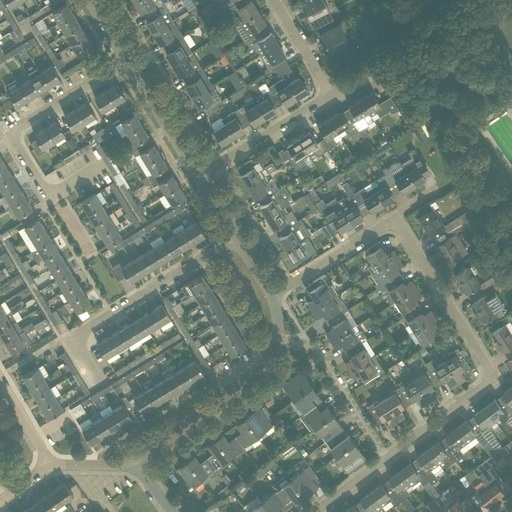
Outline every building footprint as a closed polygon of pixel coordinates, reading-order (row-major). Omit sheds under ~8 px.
[(132,0),(139,10),(141,8),(145,14),(162,3),(160,0),(132,0)] [(167,0),(162,3),(167,10),(172,7),(167,0)] [(195,5),(191,0),(182,0),(188,10),(195,5)] [(241,13),(244,18),(257,10),(250,0),(249,0),(248,1),(247,0),(236,0),(234,2),(229,5),(229,6),(224,10),(228,16),(241,13)] [(309,21),(312,20),(316,27),(333,18),(323,0),(301,0),(299,1),(309,21)] [(50,2),(40,8),(42,12),(53,6),(50,2)] [(215,12),(210,2),(200,9),(206,18),(215,12)] [(66,3),(51,12),(58,23),(73,14),(66,3)] [(162,3),(145,14),(148,19),(146,21),(152,31),(172,19),(167,10),(162,3)] [(4,5),(0,8),(3,13),(7,18),(11,16),(4,5)] [(29,15),(31,19),(42,12),(40,8),(29,15)] [(248,37),(264,28),(261,22),(264,21),(257,10),(244,18),(239,22),(248,37)] [(19,13),(15,16),(21,25),(31,19),(29,15),(23,18),(19,13)] [(65,33),(79,24),(73,14),(58,23),(65,33)] [(11,16),(7,18),(10,25),(13,29),(17,27),(11,16)] [(172,19),(152,31),(159,42),(161,40),(165,45),(182,35),(172,19)] [(198,26),(205,37),(212,33),(205,21),(198,26)] [(328,29),(319,34),(329,53),(344,46),(346,50),(356,45),(358,44),(357,43),(356,43),(344,21),(339,24),(336,25),(328,29)] [(30,25),(37,36),(41,33),(35,22),(30,25)] [(248,37),(239,22),(233,26),(243,41),(248,37)] [(86,34),(79,24),(65,33),(71,43),(86,34)] [(15,43),(20,40),(24,38),(17,27),(13,29),(17,35),(13,38),(15,43)] [(267,33),(264,28),(248,37),(243,41),(249,50),(254,46),(258,53),(277,42),(270,31),(267,33)] [(187,32),(182,35),(189,46),(194,43),(187,32)] [(37,36),(44,46),(48,44),(41,33),(37,36)] [(78,54),(92,45),(86,34),(71,43),(73,45),(78,54)] [(182,35),(165,45),(168,51),(165,53),(172,63),(191,51),(188,47),(189,46),(182,35)] [(374,48),(382,43),(376,35),(369,40),(374,48)] [(24,47),(36,41),(33,37),(22,44),(24,47)] [(215,38),(209,42),(212,48),(219,45),(215,38)] [(212,48),(209,42),(206,44),(215,59),(224,53),(219,45),(212,48)] [(268,69),(274,66),(284,59),(281,54),(283,53),(277,42),(258,53),(267,67),(268,69)] [(22,44),(11,50),(14,53),(24,47),(22,44)] [(44,46),(50,57),(54,54),(48,44),(44,46)] [(181,72),(184,78),(201,67),(191,51),(172,63),(178,74),(181,72)] [(57,67),(61,65),(54,54),(50,57),(57,67)] [(223,65),(230,61),(225,54),(219,57),(223,65)] [(279,70),(282,74),(290,69),(284,59),(274,66),(277,71),(279,70)] [(51,65),(40,72),(48,85),(59,78),(51,65)] [(242,66),(236,70),(241,77),(247,72),(242,66)] [(185,85),(192,95),(211,83),(201,67),(184,78),(188,83),(185,85)] [(27,75),(30,78),(38,92),(48,85),(40,72),(38,68),(27,75)] [(234,68),(226,73),(236,89),(244,84),(234,68)] [(268,87),(269,89),(272,93),(271,93),(278,103),(283,100),(285,105),(293,101),(292,99),(295,97),(287,83),(283,77),(268,87)] [(287,83),(295,97),(306,90),(306,89),(308,87),(309,86),(304,79),(301,81),(300,79),(298,77),(290,82),(287,83)] [(30,78),(19,85),(28,98),(38,92),(30,78)] [(9,92),(17,105),(28,98),(19,85),(16,79),(5,86),(9,92)] [(116,83),(105,90),(113,103),(124,97),(116,83)] [(211,83),(192,95),(198,106),(201,104),(204,109),(214,103),(215,103),(221,99),(211,83)] [(262,93),(269,89),(268,87),(265,83),(258,87),(262,93)] [(244,85),(235,91),(238,96),(247,91),(244,85)] [(272,106),(278,103),(271,93),(272,93),(269,89),(262,93),(253,99),(263,116),(274,109),(272,106)] [(113,103),(105,90),(94,96),(103,110),(113,103)] [(235,91),(229,94),(233,100),(239,96),(235,91)] [(370,115),(371,116),(373,119),(389,110),(391,114),(398,109),(390,96),(378,103),(371,92),(360,99),(368,111),(370,115)] [(253,99),(237,109),(246,123),(251,120),(252,123),(263,116),(253,99)] [(356,117),(352,120),(361,134),(362,137),(367,133),(363,126),(367,123),(365,119),(371,116),(370,115),(368,111),(360,99),(349,105),(356,117)] [(75,108),(83,122),(94,115),(86,101),(75,108)] [(218,108),(215,103),(214,103),(204,109),(207,114),(218,108)] [(121,117),(132,110),(130,106),(119,113),(121,117)] [(83,122),(75,108),(64,115),(72,129),(83,122)] [(221,117),(220,117),(231,136),(242,129),(240,126),(246,123),(237,109),(222,118),(221,117)] [(337,131),(340,136),(346,133),(348,135),(350,134),(353,139),(361,134),(352,120),(347,122),(340,111),(329,118),(337,131)] [(120,121),(127,132),(141,123),(134,113),(120,121)] [(211,125),(214,129),(213,129),(221,142),(231,136),(220,117),(212,122),(211,125)] [(341,138),(340,136),(337,131),(329,118),(317,125),(325,136),(320,139),(326,149),(337,143),(336,141),(341,138)] [(44,127),(53,140),(64,134),(55,120),(44,127)] [(423,120),(418,123),(422,130),(427,137),(432,133),(423,120)] [(141,123),(127,132),(132,141),(127,145),(130,150),(145,141),(143,137),(147,134),(141,123)] [(411,127),(415,134),(422,130),(418,123),(411,127)] [(93,138),(108,129),(106,125),(96,131),(93,127),(89,131),(93,138)] [(53,140),(44,127),(34,133),(36,138),(29,142),(37,154),(42,151),(44,150),(42,147),(51,142),(53,140)] [(427,137),(422,130),(415,134),(420,141),(427,137)] [(326,149),(320,139),(315,142),(308,131),(298,138),(306,150),(305,150),(308,154),(314,151),(317,155),(326,149)] [(288,147),(283,151),(288,157),(289,160),(295,169),(305,162),(307,165),(313,161),(308,154),(305,150),(306,150),(298,138),(286,144),(288,147)] [(72,139),(67,143),(70,149),(76,146),(72,139)] [(130,150),(127,152),(130,158),(134,155),(139,152),(145,162),(159,153),(153,143),(148,146),(145,141),(130,150)] [(81,152),(91,146),(89,142),(78,148),(81,152)] [(387,142),(377,148),(379,152),(379,155),(375,157),(376,158),(391,149),(387,142)] [(288,157),(283,151),(281,147),(276,151),(282,161),(288,157)] [(78,148),(68,154),(63,158),(65,162),(71,158),(81,152),(78,148)] [(110,162),(101,148),(97,150),(107,165),(110,162)] [(403,167),(406,171),(414,185),(425,178),(423,175),(429,172),(420,157),(419,158),(414,149),(408,152),(411,157),(406,160),(401,163),(403,167)] [(146,175),(146,176),(141,179),(145,184),(150,181),(149,180),(164,171),(161,167),(166,164),(159,153),(145,162),(151,172),(146,175)] [(371,153),(365,157),(368,162),(375,158),(371,153)] [(354,161),(350,154),(344,157),(348,165),(354,161)] [(240,174),(247,185),(264,175),(268,173),(264,166),(261,162),(260,163),(258,160),(255,161),(253,157),(237,166),(241,173),(240,174)] [(368,162),(365,157),(357,162),(362,170),(370,165),(368,162)] [(53,164),(55,168),(65,162),(63,158),(53,164)] [(395,162),(394,162),(391,164),(390,165),(388,168),(385,167),(382,169),(384,173),(391,183),(396,180),(402,191),(414,185),(406,171),(403,167),(401,163),(399,161),(395,162)] [(113,175),(116,172),(110,162),(107,165),(113,175)] [(271,162),(264,166),(268,173),(275,168),(271,162)] [(0,182),(11,175),(5,165),(0,167),(0,182)] [(340,170),(334,173),(338,179),(341,184),(348,195),(343,198),(346,203),(340,207),(342,210),(350,223),(362,216),(355,205),(359,202),(353,192),(346,181),(345,179),(341,173),(340,170)] [(167,176),(164,171),(149,180),(150,181),(152,185),(158,182),(164,193),(178,184),(171,173),(167,176)] [(338,179),(334,173),(324,179),(328,185),(338,179)] [(371,187),(382,204),(393,197),(387,186),(391,183),(384,173),(375,179),(377,183),(371,187)] [(319,174),(312,179),(316,184),(323,180),(319,174)] [(0,182),(0,187),(4,194),(18,186),(11,175),(0,182)] [(264,175),(247,185),(253,196),(257,194),(259,199),(268,194),(277,188),(271,178),(268,180),(264,175)] [(316,184),(312,179),(304,184),(308,189),(316,184)] [(119,192),(112,181),(108,184),(115,195),(119,192)] [(122,182),(119,184),(119,185),(126,196),(129,194),(122,182)] [(164,193),(171,203),(185,195),(178,184),(164,193)] [(283,185),(277,188),(284,198),(285,197),(289,202),(292,200),(283,185)] [(4,194),(11,205),(24,196),(18,186),(4,194)] [(353,192),(359,202),(364,199),(371,211),(382,204),(371,187),(366,190),(363,186),(353,192)] [(266,217),(278,209),(289,202),(285,197),(284,198),(277,188),(268,194),(259,199),(262,203),(259,205),(266,217)] [(316,202),(309,191),(308,192),(304,194),(302,195),(312,211),(318,207),(319,207),(316,202)] [(87,212),(101,203),(94,192),(80,201),(87,212)] [(115,195),(121,205),(126,203),(119,192),(115,195)] [(136,204),(129,194),(126,196),(132,206),(136,204)] [(24,196),(11,205),(18,216),(31,207),(24,196)] [(342,197),(337,201),(340,207),(346,203),(343,198),(342,197)] [(326,218),(328,222),(333,219),(338,228),(339,230),(350,223),(342,210),(340,207),(337,201),(331,204),(331,206),(328,208),(325,204),(322,198),(320,199),(316,202),(319,207),(322,212),(325,218),(326,218)] [(331,204),(337,201),(335,198),(325,204),(328,208),(331,206),(331,204)] [(186,205),(183,201),(172,208),(175,212),(186,205)] [(94,222),(107,214),(101,203),(87,212),(94,222)] [(126,203),(121,205),(126,212),(128,216),(132,214),(126,203)] [(278,209),(266,217),(272,228),(276,226),(278,230),(296,219),(290,209),(287,212),(283,206),(278,209)] [(433,209),(419,217),(424,225),(424,224),(431,235),(439,230),(443,227),(447,232),(449,231),(461,223),(473,215),(478,213),(474,207),(470,210),(469,209),(457,217),(443,225),(438,217),(433,209)] [(141,221),(145,219),(138,208),(135,211),(141,221)] [(172,208),(162,215),(164,219),(164,218),(175,212),(172,208)] [(107,214),(94,222),(100,233),(114,224),(108,214),(107,214)] [(128,216),(135,226),(139,224),(132,214),(128,216)] [(154,225),(160,221),(162,224),(166,221),(164,218),(164,219),(162,215),(151,221),(154,225)] [(473,215),(461,223),(465,230),(477,222),(473,215)] [(24,225),(31,236),(44,228),(37,217),(24,225)] [(296,219),(278,230),(281,235),(278,237),(285,248),(298,240),(309,233),(299,218),(296,219)] [(334,231),(338,228),(333,219),(328,222),(334,231)] [(151,221),(141,228),(143,232),(154,225),(151,221)] [(184,227),(193,241),(203,234),(195,221),(186,226),(184,227)] [(323,224),(320,226),(322,229),(327,237),(335,233),(334,231),(328,222),(323,224)] [(100,233),(107,244),(120,235),(114,224),(100,233)] [(174,234),(182,248),(193,241),(184,227),(174,234)] [(31,236),(37,247),(51,238),(44,228),(31,236)] [(141,228),(130,234),(133,238),(143,232),(141,228)] [(446,240),(437,245),(444,256),(443,256),(447,263),(452,260),(457,257),(461,255),(462,254),(457,248),(463,245),(457,235),(456,233),(452,236),(446,240)] [(133,238),(130,234),(120,241),(122,245),(133,238)] [(163,240),(172,254),(182,248),(174,234),(163,240)] [(298,240),(285,248),(292,259),(293,258),(299,254),(302,258),(316,250),(306,235),(298,240)] [(3,239),(9,249),(13,247),(7,236),(3,239)] [(37,247),(31,252),(37,262),(44,257),(57,249),(51,238),(37,247)] [(172,254),(163,240),(153,247),(161,261),(172,254)] [(120,241),(109,247),(111,251),(122,245),(120,241)] [(370,260),(376,270),(396,257),(392,250),(385,254),(380,246),(382,245),(365,255),(368,260),(370,260)] [(13,247),(9,249),(15,260),(19,258),(13,247)] [(153,247),(142,253),(150,267),(161,261),(153,247)] [(57,249),(44,257),(50,268),(64,260),(57,249)] [(9,256),(6,250),(0,254),(4,259),(9,256)] [(142,253),(132,260),(140,274),(150,267),(142,253)] [(380,288),(384,286),(399,276),(394,269),(400,265),(396,257),(376,270),(371,273),(370,273),(376,283),(374,284),(377,290),(380,288)] [(457,257),(452,260),(456,266),(461,263),(457,257)] [(19,258),(15,260),(22,271),(26,268),(19,258)] [(64,260),(50,268),(57,278),(70,270),(64,260)] [(118,263),(112,267),(119,279),(126,275),(129,280),(140,274),(132,260),(121,267),(118,263)] [(475,287),(479,285),(472,274),(477,271),(473,264),(468,267),(463,270),(454,275),(459,283),(460,282),(466,293),(475,287)] [(496,281),(509,273),(505,267),(493,275),(496,281)] [(26,268),(22,271),(28,282),(32,279),(26,268)] [(63,289),(77,281),(70,270),(57,278),(63,289)] [(350,274),(355,281),(362,277),(357,270),(350,274)] [(184,294),(179,297),(181,300),(193,293),(208,284),(208,283),(209,282),(206,277),(204,278),(202,273),(187,283),(180,287),(184,294)] [(511,277),(509,273),(496,281),(500,287),(511,280),(511,277)] [(307,302),(311,309),(331,297),(336,294),(330,284),(327,285),(321,275),(316,278),(319,283),(308,290),(314,298),(307,302)] [(384,286),(380,288),(383,294),(384,293),(390,302),(393,301),(414,288),(410,280),(403,284),(399,276),(384,286)] [(32,279),(28,282),(34,292),(38,290),(32,279)] [(7,281),(2,284),(5,290),(10,287),(7,281)] [(77,281),(63,289),(63,290),(58,293),(64,303),(70,299),(83,291),(77,281)] [(193,293),(199,303),(214,294),(208,284),(193,293)] [(414,288),(393,301),(402,316),(417,307),(412,299),(419,295),(414,288)] [(485,295),(473,303),(479,314),(478,314),(483,321),(503,309),(498,302),(502,300),(495,289),(485,295)] [(38,290),(34,292),(41,303),(45,301),(38,290)] [(76,311),(90,302),(83,291),(70,299),(76,311)] [(214,294),(199,303),(205,314),(221,304),(214,294)] [(171,304),(165,295),(161,298),(167,306),(168,308),(172,306),(171,304)] [(327,320),(342,311),(346,309),(345,307),(341,301),(335,304),(331,297),(311,309),(316,317),(323,313),(327,320)] [(22,300),(14,304),(18,310),(22,307),(20,304),(24,302),(22,300)] [(45,301),(41,303),(47,314),(51,311),(45,301)] [(169,317),(160,303),(149,310),(158,324),(169,317)] [(10,310),(5,313),(0,316),(0,330),(11,323),(11,324),(16,321),(12,313),(18,310),(14,304),(9,308),(10,310)] [(221,304),(205,314),(212,324),(227,315),(221,304)] [(168,308),(174,319),(178,316),(172,306),(168,308)] [(413,330),(433,318),(429,311),(422,315),(417,307),(402,316),(405,321),(407,320),(413,330)] [(139,316),(147,330),(158,324),(149,310),(139,316)] [(47,314),(53,325),(57,322),(51,311),(47,314)] [(345,317),(342,311),(327,320),(332,328),(325,333),(330,340),(350,327),(344,318),(345,317)] [(227,315),(212,324),(218,334),(233,325),(227,315)] [(139,316),(128,323),(137,337),(140,342),(151,336),(147,330),(139,316)] [(174,319),(181,329),(185,326),(178,316),(174,319)] [(45,318),(33,325),(35,327),(34,327),(36,330),(48,323),(45,318)] [(415,343),(418,342),(421,347),(423,346),(436,338),(431,329),(437,325),(433,318),(413,330),(409,333),(415,343)] [(31,322),(26,325),(28,328),(29,330),(34,327),(31,322)] [(17,334),(11,324),(11,323),(0,330),(0,334),(4,341),(17,334)] [(128,323),(118,329),(126,343),(137,337),(128,323)] [(28,328),(26,325),(21,328),(22,331),(24,333),(29,330),(28,328)] [(233,325),(218,334),(224,344),(239,335),(233,325)] [(350,327),(330,340),(334,347),(341,343),(346,350),(361,341),(361,342),(366,339),(361,330),(358,331),(354,325),(350,327)] [(511,344),(511,336),(511,337),(504,325),(500,327),(491,333),(502,350),(511,345),(511,344)] [(181,329),(187,339),(191,337),(185,326),(181,329)] [(118,329),(107,336),(116,350),(126,343),(118,329)] [(17,334),(4,341),(11,352),(24,344),(29,341),(24,333),(22,331),(17,334)] [(178,331),(167,338),(169,343),(180,336),(178,331)] [(239,335),(224,344),(231,355),(246,346),(239,335)] [(96,343),(97,344),(105,356),(116,350),(107,336),(96,343)] [(193,349),(197,347),(193,340),(191,337),(187,339),(193,349)] [(167,338),(156,345),(159,349),(169,343),(167,338)] [(172,346),(174,349),(184,343),(182,339),(172,346)] [(344,363),(349,370),(368,357),(362,348),(364,347),(361,342),(361,341),(346,350),(351,358),(344,363)] [(159,349),(156,345),(146,351),(149,355),(159,349)] [(162,352),(164,355),(174,349),(172,346),(162,352)] [(421,347),(418,349),(422,355),(427,352),(424,346),(423,346),(421,347)] [(203,357),(197,347),(193,349),(199,360),(203,357)] [(440,354),(444,361),(457,382),(465,378),(459,369),(462,367),(460,363),(465,360),(457,348),(448,353),(447,350),(440,354)] [(70,361),(63,351),(59,353),(66,364),(70,361)] [(149,355),(146,351),(135,358),(138,362),(149,355)] [(152,358),(154,361),(164,355),(162,352),(152,358)] [(368,357),(349,370),(353,377),(360,373),(365,381),(374,376),(380,372),(383,370),(374,354),(368,357)] [(203,357),(199,360),(200,362),(206,370),(210,368),(207,364),(203,357)] [(124,364),(127,368),(138,362),(135,358),(124,364)] [(142,364),(144,368),(154,361),(152,358),(142,364)] [(184,365),(193,380),(204,374),(195,359),(184,365)] [(450,387),(457,382),(444,361),(437,365),(434,360),(431,359),(429,360),(425,363),(428,368),(437,383),(445,378),(450,387)] [(70,361),(66,364),(72,374),(76,371),(70,361)] [(41,364),(22,375),(28,386),(43,377),(48,374),(41,364)] [(125,370),(127,368),(124,364),(123,365),(114,370),(117,375),(125,370)] [(131,371),(133,374),(144,368),(142,364),(131,371)] [(193,380),(184,365),(174,372),(183,386),(193,380)] [(164,378),(173,393),(183,386),(174,372),(173,371),(171,367),(163,371),(167,376),(164,378)] [(296,368),(285,376),(287,379),(298,371),(296,368)] [(424,373),(414,380),(427,401),(434,397),(429,388),(437,383),(428,368),(423,371),(424,373)] [(282,384),(292,398),(311,385),(305,377),(303,379),(298,372),(300,371),(300,370),(298,371),(287,379),(282,384)] [(72,374),(78,384),(82,382),(76,371),(72,374)] [(131,371),(121,377),(115,380),(118,384),(123,393),(131,388),(125,379),(133,374),(131,371)] [(379,374),(373,377),(377,384),(381,381),(381,377),(379,374)] [(49,387),(43,377),(28,386),(34,396),(49,387)] [(152,405),(162,399),(154,384),(150,378),(140,384),(143,389),(143,390),(152,405)] [(173,393),(164,378),(154,384),(162,399),(173,393)] [(115,380),(110,384),(110,383),(99,390),(102,394),(112,387),(112,388),(118,384),(115,380)] [(427,401),(414,380),(404,386),(403,384),(397,387),(406,402),(414,397),(420,405),(427,401)] [(85,395),(89,392),(82,382),(78,384),(85,395)] [(292,398),(303,413),(319,401),(314,394),(316,392),(311,385),(292,398)] [(511,386),(503,393),(503,394),(510,402),(505,405),(506,407),(511,414),(511,386)] [(40,406),(56,397),(49,387),(34,396),(40,406)] [(383,399),(397,420),(404,415),(398,407),(406,402),(397,387),(392,390),(393,392),(383,399)] [(92,400),(92,399),(95,404),(101,400),(98,396),(102,394),(99,390),(90,396),(92,400)] [(152,405),(143,390),(128,400),(134,411),(140,408),(141,411),(152,405)] [(499,397),(505,405),(510,402),(503,394),(499,397)] [(111,410),(120,424),(131,418),(129,415),(134,411),(128,400),(125,395),(119,399),(122,403),(111,410)] [(273,401),(268,395),(262,399),(267,405),(273,401)] [(80,402),(82,406),(92,400),(90,396),(80,402)] [(62,408),(56,397),(40,406),(47,417),(62,408)] [(505,405),(499,397),(495,400),(502,410),(506,407),(505,405)] [(389,424),(397,420),(383,399),(374,405),(372,403),(367,406),(376,421),(384,416),(389,424)] [(511,424),(511,414),(506,407),(502,410),(495,400),(495,399),(484,407),(495,421),(499,417),(502,420),(505,418),(510,425),(511,424)] [(313,427),(332,413),(326,406),(324,408),(319,401),(303,413),(299,416),(304,423),(304,422),(310,430),(313,427)] [(82,406),(80,402),(77,403),(69,408),(74,417),(85,410),(82,406)] [(250,411),(243,417),(256,435),(275,421),(270,415),(266,418),(263,414),(257,406),(258,408),(252,413),(250,411)] [(477,426),(478,428),(488,442),(495,436),(492,432),(492,433),(490,430),(493,427),(491,424),(495,421),(484,407),(474,414),(475,416),(481,424),(477,426)] [(120,424),(111,410),(101,415),(110,430),(120,424)] [(313,427),(324,441),(340,429),(335,423),(337,421),(332,413),(313,427)] [(92,421),(101,436),(110,430),(101,415),(92,421)] [(471,419),(477,426),(481,424),(475,416),(471,419)] [(230,430),(242,446),(249,440),(254,446),(261,441),(256,435),(243,417),(235,423),(237,425),(230,430)] [(282,429),(287,425),(281,418),(276,422),(282,429)] [(477,426),(471,419),(467,421),(474,431),(478,428),(477,426)] [(483,446),(488,442),(478,428),(474,431),(467,421),(466,420),(456,428),(466,442),(472,438),(473,439),(476,436),(479,441),(483,446)] [(90,443),(101,436),(92,421),(81,428),(90,443)] [(235,451),(242,446),(230,430),(229,428),(224,432),(225,433),(223,435),(221,433),(214,438),(228,457),(235,451)] [(453,446),(449,449),(457,459),(463,454),(463,453),(459,449),(462,446),(462,445),(466,442),(456,428),(446,435),(446,436),(453,446)] [(324,441),(335,456),(353,442),(347,434),(345,436),(340,429),(324,441)] [(442,439),(449,449),(453,446),(446,436),(442,439)] [(466,442),(470,447),(479,441),(476,436),(473,439),(472,438),(466,442)] [(495,436),(488,442),(493,448),(500,443),(495,436)] [(228,457),(214,438),(207,444),(208,446),(201,451),(213,467),(217,471),(231,461),(228,457)] [(449,449),(442,439),(438,442),(445,452),(449,449)] [(353,442),(335,456),(332,458),(337,466),(341,463),(346,470),(364,457),(364,456),(362,458),(357,451),(359,449),(353,442)] [(457,459),(449,449),(445,452),(438,442),(428,449),(438,463),(443,459),(444,460),(447,458),(451,463),(457,459)] [(470,447),(466,442),(462,445),(462,446),(459,449),(463,453),(470,447)] [(493,448),(488,442),(483,446),(490,456),(491,455),(496,451),(493,448)] [(292,443),(286,447),(290,453),(296,449),(292,443)] [(502,446),(500,443),(493,448),(496,451),(498,450),(502,446)] [(498,450),(502,455),(507,451),(503,446),(502,446),(498,450)] [(290,453),(286,447),(278,452),(282,458),(290,453)] [(428,449),(417,457),(418,458),(425,467),(421,470),(429,480),(431,483),(432,483),(437,479),(438,478),(435,476),(443,470),(441,468),(438,463),(428,449)] [(496,460),(495,461),(496,463),(503,457),(502,455),(498,450),(496,451),(491,455),(496,460)] [(207,472),(213,467),(201,451),(195,456),(193,454),(186,460),(199,478),(202,482),(203,484),(211,478),(207,472)] [(491,464),(495,461),(496,460),(491,455),(473,469),(496,499),(505,493),(496,481),(497,480),(489,470),(493,467),(491,464)] [(271,458),(264,463),(268,468),(275,463),(271,458)] [(414,461),(421,470),(425,467),(418,458),(414,461)] [(448,465),(451,463),(447,458),(444,460),(443,459),(438,463),(441,468),(447,464),(448,465)] [(176,488),(182,496),(190,490),(188,487),(192,483),(195,488),(202,482),(199,478),(186,460),(178,465),(180,467),(173,472),(171,470),(171,471),(181,484),(176,488)] [(421,470),(414,461),(410,464),(417,473),(421,470)] [(264,463),(259,467),(263,472),(268,468),(264,463)] [(409,463),(399,470),(410,484),(414,488),(421,483),(423,485),(433,499),(434,498),(440,494),(431,483),(429,480),(421,470),(417,473),(410,464),(409,463)] [(315,485),(316,487),(317,487),(310,477),(315,473),(308,464),(296,473),(293,469),(285,475),(288,479),(302,497),(310,492),(308,490),(315,485)] [(239,471),(244,477),(250,471),(246,465),(239,471)] [(504,483),(493,467),(489,470),(497,480),(496,481),(499,486),(504,483)] [(258,468),(253,472),(257,477),(260,477),(263,475),(258,468)] [(473,469),(465,475),(470,482),(468,484),(472,490),(474,488),(488,506),(496,499),(473,469)] [(397,488),(393,491),(400,501),(400,500),(409,511),(415,511),(416,511),(407,498),(401,490),(405,488),(410,484),(399,470),(389,478),(390,479),(397,488)] [(225,473),(221,477),(227,484),(229,487),(234,484),(225,473)] [(274,490),(286,506),(293,501),(295,503),(302,497),(288,479),(285,475),(272,485),(275,489),(274,490)] [(386,482),(393,491),(397,488),(390,479),(386,482)] [(393,491),(386,482),(382,485),(388,494),(393,491)] [(54,490),(62,502),(72,495),(64,483),(54,490)] [(504,483),(499,486),(504,492),(511,487),(507,483),(504,483)] [(371,492),(381,506),(386,502),(387,503),(390,501),(393,505),(394,506),(395,505),(400,501),(393,491),(388,494),(382,485),(381,484),(371,492)] [(401,490),(407,498),(410,495),(405,488),(401,490)] [(54,490),(44,497),(52,509),(62,502),(54,490)] [(260,501),(268,511),(280,511),(282,509),(284,511),(288,508),(286,506),(274,490),(260,501)] [(385,510),(381,506),(371,492),(360,499),(361,500),(368,509),(364,511),(385,511),(386,511),(385,510)] [(210,494),(203,500),(207,505),(214,500),(210,494)] [(54,511),(52,509),(44,497),(34,504),(40,511),(54,511)] [(427,504),(426,504),(432,511),(468,511),(458,499),(450,505),(453,509),(449,511),(444,511),(434,498),(433,499),(427,504)] [(357,503),(363,511),(364,511),(368,509),(361,500),(357,503)] [(246,511),(268,511),(260,501),(246,511)] [(385,510),(393,505),(390,501),(387,503),(386,502),(381,506),(385,510)] [(363,511),(357,503),(353,507),(357,511),(363,511)]
